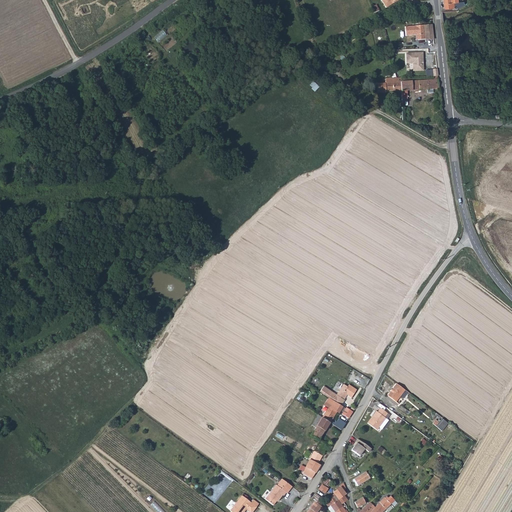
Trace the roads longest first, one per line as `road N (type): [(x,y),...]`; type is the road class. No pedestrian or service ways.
road 1 (unclassified): [(471,236),(405,324),(298,511)]
road 2 (tertiary): [(0,100),(77,63),(172,0)]
road 3 (tertiary): [(449,120),(435,0)]
